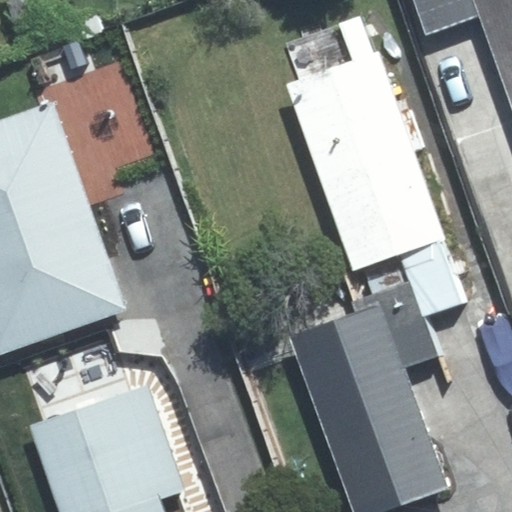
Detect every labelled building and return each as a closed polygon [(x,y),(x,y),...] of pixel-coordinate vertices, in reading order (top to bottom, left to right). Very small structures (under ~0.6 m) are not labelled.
[(511,0),(432,0),(443,31),(497,11),(511,52),(511,0)] [(113,30),(103,10),(84,19),(93,38),(113,30)] [(396,50),(306,82),(373,268),(415,253),(456,239),(463,236),(433,151),(442,147),(426,105),(418,108),(396,50)] [(67,105),(0,128),(0,332),(8,355),(139,309),(67,105)] [(438,317),(479,301),(456,239),(415,253),(426,281),(370,301),(374,311),(310,335),(373,511),(397,511),(463,489),(419,368),(453,355),(438,317)] [(47,425),(77,511),(184,511),(178,496),(199,489),(164,386),(47,425)]
